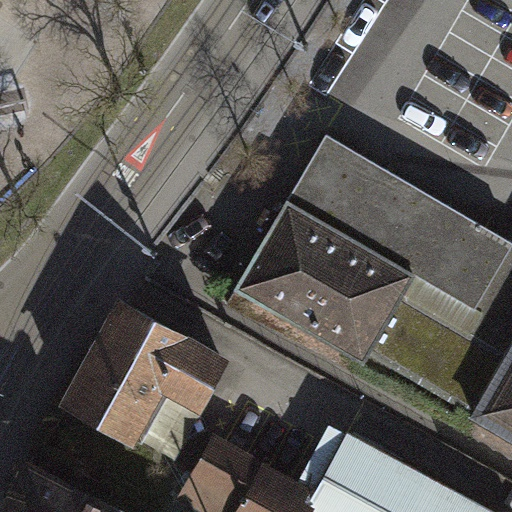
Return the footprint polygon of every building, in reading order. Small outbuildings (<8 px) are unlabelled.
[(473,412),(511,345),(511,239),(487,225),(422,188),(362,153),(327,133),(288,200),(262,243),(237,286),(364,361),(370,352),(473,412)] [(198,402),(222,357),(124,304),(70,402),(129,434),(130,432),(145,441),(174,389),(198,402)] [(511,345),(473,412),(511,434),(511,345)] [(497,511),(352,432),(319,492),(216,435),(179,503),(194,511),(497,511)] [(120,511),(21,461),(0,506),(0,511),(120,511)]
